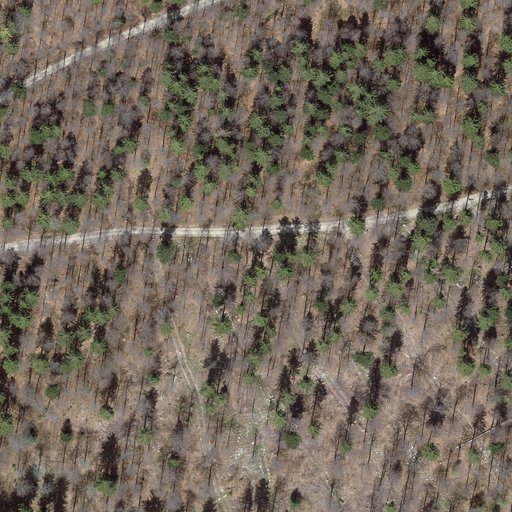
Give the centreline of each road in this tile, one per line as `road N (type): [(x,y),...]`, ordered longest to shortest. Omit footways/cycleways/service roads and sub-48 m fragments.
road 1 (track): [(0,246),(136,231),(337,225),(511,185)]
road 2 (track): [(187,0),(0,88)]
